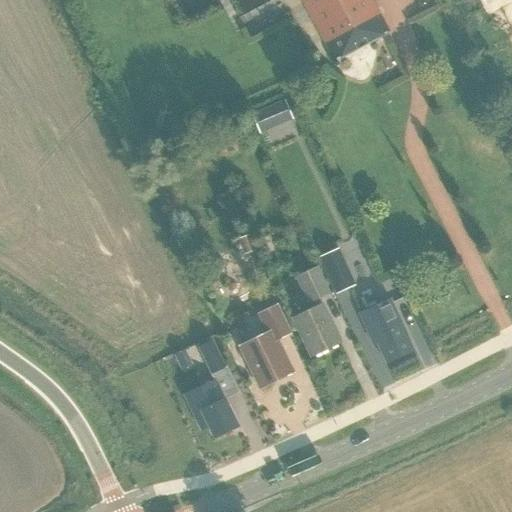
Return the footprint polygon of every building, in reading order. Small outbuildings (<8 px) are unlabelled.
[(301,0),(334,61),(388,32),(371,0),(301,0)] [(499,0),(477,0),(482,9),(499,0)] [(511,50),(506,39),(487,48),(511,98),(511,50)] [(283,101),(251,115),(259,133),(290,120),(283,101)] [(337,246),(317,256),(335,292),(355,283),(337,246)] [(293,318),(311,355),(338,342),(317,297),(328,292),(316,266),(294,277),(310,310),(293,318)] [(385,361),(412,349),(389,299),(359,313),(373,345),(376,343),(385,361)] [(287,332),(274,306),(259,313),(269,332),(241,346),(258,380),(286,366),(273,339),(287,332)] [(226,367),(213,339),(197,346),(210,374),(226,367)] [(214,437),(237,426),(215,377),(182,393),(200,431),(209,427),(214,437)]
